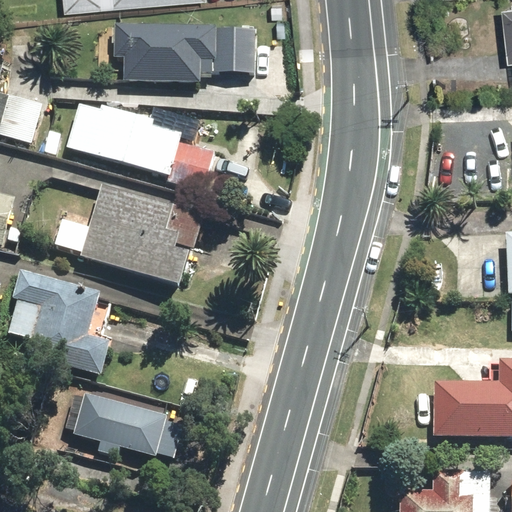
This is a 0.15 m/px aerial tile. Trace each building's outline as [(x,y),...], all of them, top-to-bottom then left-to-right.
[(57,0),(59,11),(173,0),(57,0)] [(511,5),(496,7),(500,53),(507,52),(511,90),(511,89),(511,5)] [(212,34),(111,31),(110,65),(120,65),(119,88),(197,90),(197,80),(209,80),(209,79),(251,80),(252,37),(212,36),(212,34)] [(0,141),(29,149),(39,110),(0,98),(0,141)] [(73,115),(62,156),(166,184),(165,188),(201,198),(212,158),(176,148),(177,143),(147,135),(148,128),(98,115),(97,121),(73,115)] [(98,194),(75,266),(173,297),(184,264),(169,259),(169,256),(187,261),(199,225),(98,194)] [(0,251),(12,205),(0,201),(0,251)] [(511,240),(502,241),(505,303),(511,302),(511,240)] [(95,300),(16,278),(8,307),(12,308),(4,340),(28,347),(23,364),(96,384),(105,351),(83,345),(95,300)] [(431,388),(430,443),(511,444),(511,367),(495,368),(494,389),(431,388)] [(164,424),(83,400),(70,442),(95,449),(92,458),(113,464),(116,454),(152,465),(153,461),(170,466),(180,433),(163,427),(164,424)] [(396,497),(395,511),(485,511),(486,479),(429,478),(428,497),(396,497)] [(511,511),(511,486),(509,487),(503,511),(511,511)]
